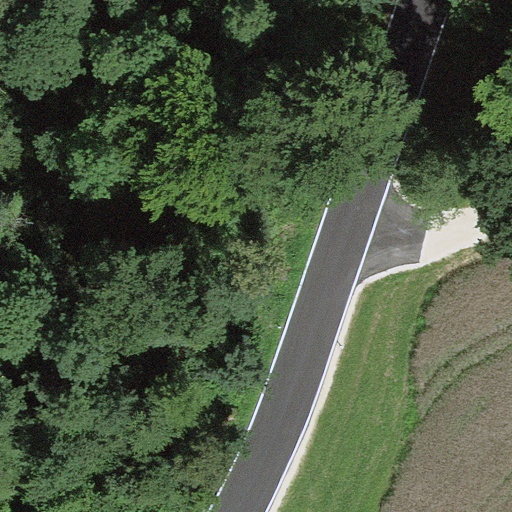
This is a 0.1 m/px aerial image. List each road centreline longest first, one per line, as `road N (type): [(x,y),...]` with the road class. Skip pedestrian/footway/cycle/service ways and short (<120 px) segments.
road 1 (tertiary): [(236,511),(324,304),(425,0)]
road 2 (track): [(347,229),(425,241),(511,214)]
